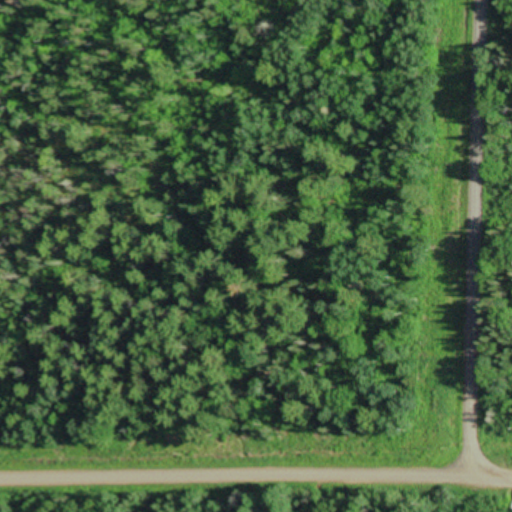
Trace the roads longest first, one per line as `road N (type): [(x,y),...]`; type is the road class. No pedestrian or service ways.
road 1 (residential): [(466,449),(437,475),(0,482)]
road 2 (residential): [(485,0),(466,449)]
